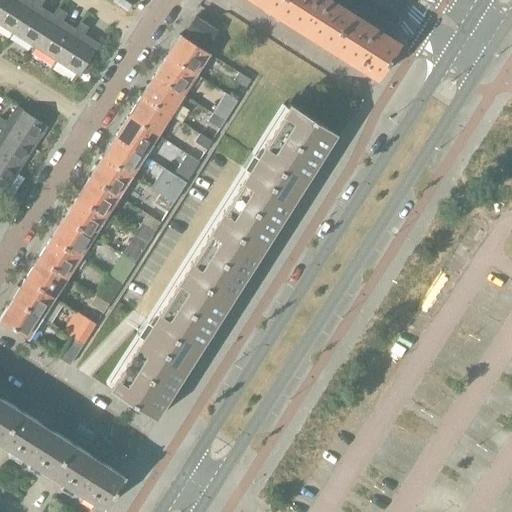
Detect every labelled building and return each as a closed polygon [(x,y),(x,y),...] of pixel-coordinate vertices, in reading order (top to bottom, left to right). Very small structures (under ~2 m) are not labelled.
[(0,25),(11,32),(30,1),(28,0),(0,0),(0,1),(0,25)] [(33,46),(52,15),(38,6),(41,0),(31,0),(30,1),(11,32),(33,46)] [(251,0),(272,13),(279,0),(251,0)] [(331,0),(279,0),(272,13),(327,48),(350,12),(331,0)] [(55,60),(75,30),(60,20),(64,13),(57,8),(52,15),(33,46),(55,60)] [(350,12),(327,48),(376,79),(398,43),(350,12)] [(194,16),(185,31),(206,44),(216,30),(197,17),(194,16)] [(75,30),(55,60),(78,75),(80,71),(83,73),(86,72),(90,66),(89,62),(87,61),(97,44),(81,34),(86,27),(79,22),(75,30)] [(166,54),(194,74),(208,53),(178,34),(177,35),(178,35),(166,54)] [(165,55),(153,74),(181,94),(194,74),(166,54),(165,53),(164,55),(165,55)] [(249,80),(237,72),(232,80),(245,88),(249,80)] [(140,95),(169,114),(181,94),(153,74),(152,75),(140,95)] [(224,121),(231,109),(236,101),(224,93),(219,101),(211,113),(224,121)] [(139,96),(127,115),(156,134),(169,114),(140,95),(139,94),(139,95),(139,96)] [(108,389),(155,419),(186,369),(188,366),(185,364),(193,351),(197,353),(199,350),(292,203),(294,199),(291,197),(299,184),(302,186),(305,183),(305,182),(336,134),(289,104),(286,107),(281,104),(241,166),(247,170),(246,171),(150,322),(150,323),(144,320),(135,334),(105,382),(110,385),(108,389)] [(0,127),(1,129),(33,147),(47,125),(43,123),(45,120),(44,117),(38,113),(35,114),(33,116),(16,106),(6,121),(0,117),(0,127)] [(224,121),(211,113),(206,121),(218,129),(224,121)] [(114,136),(143,155),(156,134),(127,115),(126,116),(127,116),(114,136)] [(0,158),(19,169),(33,147),(1,129),(0,131),(0,158)] [(205,149),(211,141),(198,133),(193,142),(205,149)] [(113,137),(101,156),(130,175),(143,155),(114,136),(114,135),(113,136),(113,137)] [(173,174),(185,181),(198,161),(186,153),(173,174)] [(88,176),(117,196),(130,175),(101,156),(101,155),(100,156),(101,157),(88,176)] [(0,189),(4,192),(19,169),(0,158),(0,189)] [(167,183),(160,194),(172,201),(185,181),(173,174),(167,183)] [(88,177),(75,196),(104,216),(117,196),(88,176),(87,177),(88,177)] [(166,211),(172,201),(160,194),(155,203),(166,211)] [(63,217),(91,236),(104,216),(75,196),(75,197),(63,217)] [(153,231),(159,222),(147,214),(141,223),(153,231)] [(62,218),(50,237),(79,256),(91,236),(63,217),(62,217),(61,218),(62,218)] [(141,223),(134,234),(147,242),(153,231),(141,223)] [(132,263),(140,252),(146,243),(134,235),(128,244),(121,255),(132,263)] [(49,238),(37,257),(66,277),(79,256),(50,237),(49,237),(49,238)] [(120,284),(127,272),(132,263),(121,255),(108,276),(120,284)] [(66,277),(37,257),(36,257),(35,258),(36,258),(24,278),(53,297),(66,277)] [(107,303),(114,293),(120,284),(108,276),(95,296),(107,303)] [(23,279),(11,298),(40,317),(53,297),(24,278),(23,279)] [(89,305),(101,313),(107,303),(95,296),(89,305)] [(40,317),(11,298),(10,299),(0,315),(0,321),(26,338),(40,317)] [(70,336),(82,343),(95,323),(83,316),(70,336)] [(69,364),(81,345),(70,337),(57,357),(63,360),(69,364)] [(0,396),(0,442),(21,410),(0,396)] [(72,442),(21,410),(0,442),(0,443),(51,476),(72,442)] [(72,442),(51,476),(103,509),(124,475),(72,442)]
